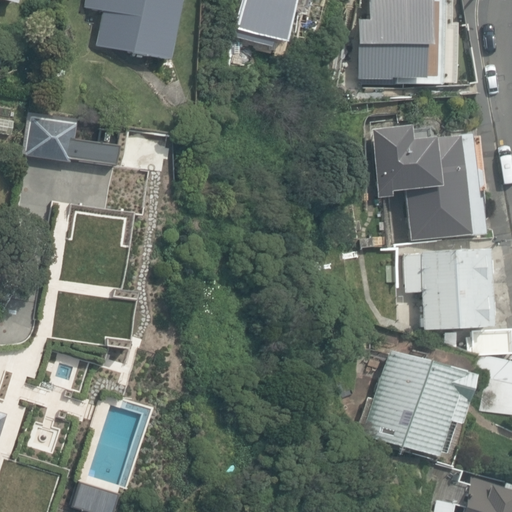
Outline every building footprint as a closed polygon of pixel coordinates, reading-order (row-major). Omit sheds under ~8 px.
[(80,0),(79,4),(97,8),(90,42),(165,57),(175,0),(80,0)] [(436,85),(437,0),(363,0),(363,20),(353,20),(352,78),(391,79),(391,84),(436,85)] [(69,116),(23,113),(20,154),(65,158),(69,116)] [(401,127),(363,130),(369,199),(401,196),(405,240),(472,234),(463,135),(402,141),(401,127)] [(63,207),(61,232),(65,233),(64,248),(60,248),(58,265),(91,267),(89,288),(124,291),(128,238),(141,239),(143,213),(135,213),(137,186),(143,186),(145,163),(76,158),(75,172),(65,171),(64,194),(68,195),(67,207),(63,207)] [(480,250),(398,253),(399,293),(416,292),(417,331),(483,328),(480,250)] [(83,330),(48,323),(43,348),(78,355),(83,330)] [(460,375),(380,352),(356,438),(435,461),(460,375)] [(0,457),(16,404),(0,398),(0,457)] [(511,511),(511,492),(466,478),(455,511),(511,511)]
